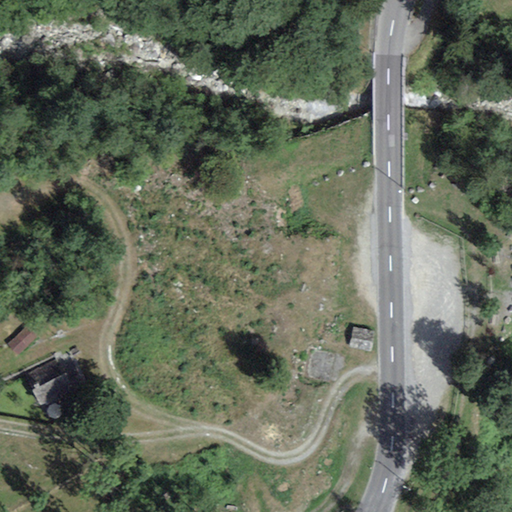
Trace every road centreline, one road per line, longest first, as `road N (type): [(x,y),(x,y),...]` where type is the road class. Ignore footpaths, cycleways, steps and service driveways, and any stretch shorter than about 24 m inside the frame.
road 1 (tertiary): [(378,511),(393,454),(387,55),(399,0)]
road 2 (track): [(392,372),(352,376),(313,444),(287,461),(199,431),(98,440),(0,426)]
